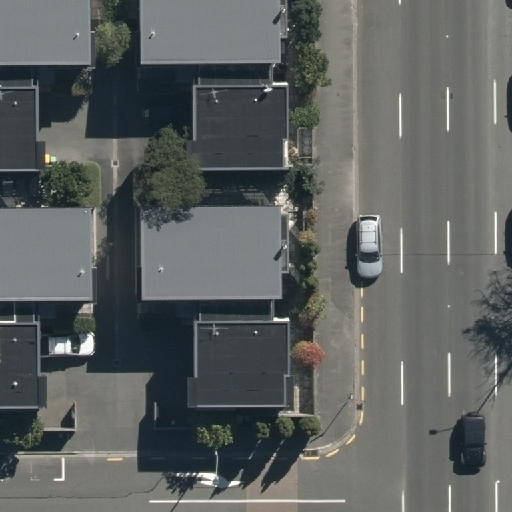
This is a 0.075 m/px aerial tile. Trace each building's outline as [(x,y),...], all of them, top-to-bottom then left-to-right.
[(0,0),(0,58),(99,58),(99,0),(0,0)] [(147,0),(148,58),(287,57),(286,0),(147,0)] [(0,168),(45,169),(45,84),(0,83),(0,168)] [(200,83),(200,166),(293,166),(292,83),(200,83)] [(0,204),(0,292),(103,292),(103,205),(0,204)] [(154,207),(155,294),(286,294),(286,207),(154,207)] [(198,404),(295,404),(295,318),(198,318),(198,404)] [(0,406),(50,406),(49,320),(0,319),(0,406)]
